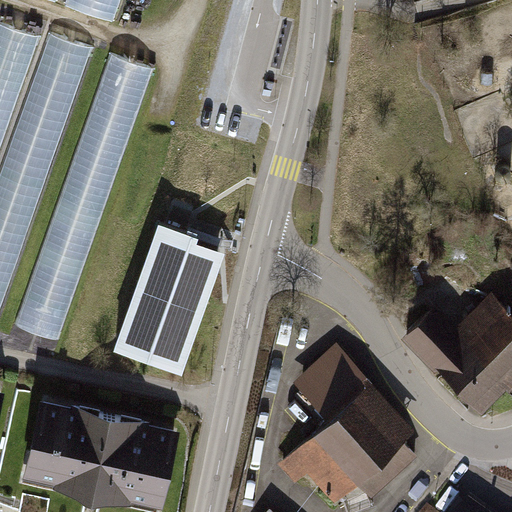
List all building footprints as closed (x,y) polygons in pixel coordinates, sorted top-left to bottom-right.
[(45,0),(117,25),(126,0),(45,0)] [(144,55),(0,13),(0,332),(45,342),(144,55)] [(186,233),(158,223),(115,345),(183,369),(228,240),(188,226),(186,233)] [(430,314),(403,342),(445,382),(462,365),(501,401),(511,389),(511,311),(490,291),(450,333),(430,314)] [(320,419),(284,449),(326,499),(348,481),(364,500),(414,459),(398,439),(406,433),(334,345),(289,382),(320,419)] [(0,386),(0,444),(13,390),(0,386)] [(47,393),(28,479),(63,488),(64,482),(130,497),(129,502),(163,510),(182,424),(47,393)]
